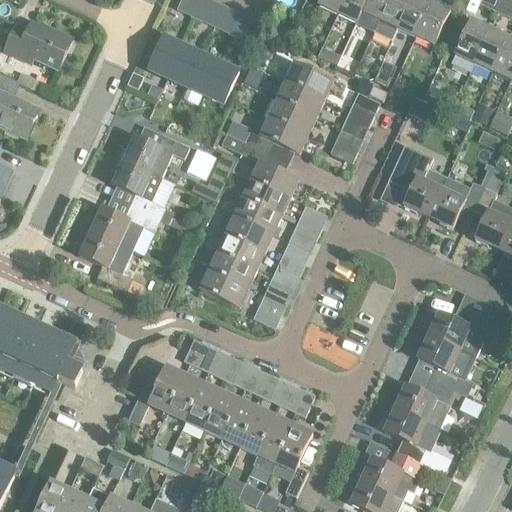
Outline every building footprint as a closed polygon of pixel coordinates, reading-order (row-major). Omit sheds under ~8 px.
[(205,0),(199,0),(196,9),(205,13),(210,2),(205,0)] [(338,18),(345,0),(323,0),(319,10),(338,18)] [(345,0),(338,18),(357,27),(362,16),(369,0),(345,0)] [(369,0),(362,16),(379,24),(390,0),(369,0)] [(390,0),(379,24),(374,36),(393,44),(398,33),(398,32),(412,0),(390,0)] [(432,6),(418,0),(412,0),(398,32),(398,33),(416,41),(432,6)] [(500,0),(499,4),(508,9),(511,0),(500,0)] [(508,9),(499,4),(495,14),(503,18),(508,9)] [(451,15),(432,6),(416,41),(435,49),(451,15)] [(205,13),(196,9),(191,19),(200,23),(205,13)] [(248,20),(238,15),(233,26),(242,30),(248,20)] [(472,24),(456,59),(454,63),(456,68),(471,75),(475,68),(491,32),(472,24)] [(17,27),(4,56),(32,69),(35,63),(59,74),(73,44),(33,25),(29,33),(17,27)] [(242,30),(233,26),(228,37),(237,41),(242,30)] [(491,32),(475,68),(492,76),(509,41),(491,32)] [(165,41),(150,74),(145,84),(149,86),(154,76),(168,82),(183,50),(165,41)] [(511,42),(509,41),(492,76),(511,85),(511,82),(511,42)] [(183,50),(168,82),(187,91),(202,59),(183,50)] [(221,67),(202,59),(187,91),(206,100),(221,67)] [(384,64),(379,76),(392,82),(397,70),(384,64)] [(239,76),(221,67),(206,100),(224,109),(239,76)] [(287,87),(326,105),(334,86),(295,69),(287,87)] [(22,76),(17,86),(21,87),(32,92),(41,96),(46,85),(37,81),(36,83),(22,76)] [(134,76),(128,89),(139,94),(145,81),(134,76)] [(379,76),(375,85),(388,91),(392,82),(379,76)] [(361,81),(356,94),(369,100),(375,87),(361,81)] [(326,105),(287,87),(279,105),(318,123),(326,105)] [(374,90),(370,99),(383,105),(387,96),(374,90)] [(41,115),(1,97),(0,99),(0,132),(27,145),(41,115)] [(433,109),(416,101),(409,117),(425,125),(433,109)] [(279,105),(270,124),(309,141),(318,123),(279,105)] [(479,107),(472,122),(488,129),(495,114),(479,107)] [(363,115),(352,110),(349,116),(347,122),(358,127),(363,115)] [(363,115),(358,127),(369,132),(374,120),(363,115)] [(252,136),(246,148),(272,160),(277,149),(301,160),(309,141),(270,124),(262,141),(252,136)] [(227,138),(222,150),(240,158),(246,147),(227,138)] [(131,154),(126,166),(152,179),(153,178),(162,182),(173,158),(184,164),(190,151),(167,141),(161,154),(139,143),(134,141),(129,153),(131,154)] [(347,150),(336,145),(330,157),(341,162),(347,150)] [(0,199),(2,201),(14,175),(0,168),(0,151),(1,149),(0,148),(0,199)] [(272,160),(246,148),(241,159),(261,168),(252,187),(290,204),(299,185),(267,170),(272,160)] [(358,155),(347,150),(341,162),(352,167),(358,155)] [(429,173),(434,163),(406,150),(390,184),(413,195),(404,213),(417,218),(418,216),(431,222),(449,182),(429,173)] [(223,158),(217,170),(230,176),(235,164),(223,158)] [(118,176),(112,189),(117,191),(135,199),(130,211),(160,225),(161,222),(166,213),(166,212),(165,212),(176,188),(162,182),(153,178),(152,179),(126,166),(120,177),(118,176)] [(431,222),(418,216),(441,227),(440,229),(452,235),(464,210),(477,216),(487,192),(473,186),(470,192),(449,182),(431,222)] [(252,187),(244,205),(282,222),(290,204),(252,187)] [(476,243),(475,246),(487,251),(489,249),(501,255),(511,230),(511,211),(495,203),(498,197),(487,192),(477,216),(485,219),(487,220),(476,243)] [(244,205),(236,223),(274,240),(282,222),(244,205)] [(130,211),(124,223),(101,212),(96,224),(98,226),(93,237),(133,256),(144,232),(155,237),(160,225),(130,211)] [(166,213),(161,222),(180,231),(184,222),(166,213)] [(274,240),(236,223),(228,241),(265,258),(274,240)] [(307,240),(312,229),(302,225),(297,236),(307,240)] [(321,234),(312,229),(307,240),(316,245),(321,234)] [(511,230),(501,255),(511,260),(511,261),(511,230)] [(133,256),(93,237),(88,249),(85,247),(79,260),(104,271),(98,282),(129,297),(134,284),(123,279),(133,256)] [(265,258),(228,241),(219,259),(257,277),(265,258)] [(219,259),(211,278),(248,295),(257,277),(219,259)] [(284,261),(282,266),(279,272),(291,277),(296,266),(284,261)] [(304,269),(296,266),(291,277),(299,280),(304,269)] [(166,285),(176,289),(182,278),(171,273),(166,285)] [(248,295),(211,278),(203,296),(240,313),(248,295)] [(268,297),(265,303),(263,308),(274,313),(279,302),(268,297)] [(493,310),(470,299),(464,313),(487,323),(493,310)] [(279,302),(274,313),(282,317),(287,306),(279,302)] [(55,342),(0,316),(0,376),(33,391),(51,400),(59,382),(73,389),(84,366),(69,360),(76,346),(57,337),(55,342)] [(439,317),(429,339),(476,361),(486,339),(487,338),(458,325),(440,316),(439,317)] [(428,341),(418,364),(419,364),(436,372),(431,385),(454,395),(460,382),(465,384),(466,383),(475,363),(476,361),(429,339),(428,341)] [(202,348),(202,347),(194,343),(184,365),(198,372),(202,362),(191,356),(196,345),(202,348)] [(196,345),(191,356),(202,362),(208,349),(202,347),(202,348),(196,345)] [(244,366),(232,361),(227,373),(239,378),(244,366)] [(152,404),(141,399),(130,424),(141,429),(150,409),(168,417),(185,380),(167,372),(152,404)] [(239,378),(227,373),(222,383),(234,388),(239,378)] [(281,383),(269,378),(263,390),(275,396),(281,383)] [(185,380),(168,417),(187,426),(204,388),(185,380)] [(424,399),(405,390),(395,413),(428,428),(440,434),(451,410),(448,409),(454,395),(431,385),(430,387),(424,399)] [(204,388),(187,426),(205,434),(222,397),(204,388)] [(263,390),(259,400),(271,406),(275,396),(263,390)] [(316,399),(311,397),(311,398),(305,396),(300,407),(310,412),(316,399)] [(222,397),(205,434),(223,443),(240,405),(222,397)] [(240,405),(223,443),(234,447),(241,451),(258,413),(251,410),(240,405)] [(310,412),(300,407),(295,417),(305,421),(310,412)] [(395,413),(384,436),(403,445),(397,457),(420,468),(426,455),(427,453),(431,445),(430,445),(422,441),(428,428),(395,413)] [(259,414),(242,451),(260,459),(277,422),(259,414)] [(260,459),(255,470),(273,478),(278,468),(295,430),(293,429),(277,422),(260,459)] [(295,430),(278,468),(295,476),(286,496),(287,496),(297,501),(309,476),(298,472),(313,439),(295,430)] [(166,468),(172,456),(159,450),(153,462),(166,468)] [(372,463),(362,485),(403,504),(404,504),(408,496),(409,495),(413,497),(414,497),(420,485),(421,485),(428,471),(420,468),(397,457),(397,458),(391,470),(372,462),(372,463)] [(149,470),(137,464),(129,481),(141,486),(149,470)] [(199,471),(194,481),(202,485),(207,474),(199,471)] [(0,511),(14,479),(0,472),(0,511)] [(214,473),(208,486),(220,492),(226,478),(214,473)] [(361,486),(351,509),(357,511),(400,511),(404,504),(403,504),(362,485),(361,486)] [(64,511),(72,495),(52,486),(40,511),(64,511)] [(90,504),(86,511),(108,511),(112,503),(93,494),(89,503),(90,504)] [(72,495),(64,511),(86,511),(90,504),(89,503),(72,495)] [(113,500),(112,503),(108,511),(131,511),(133,509),(113,500)]
